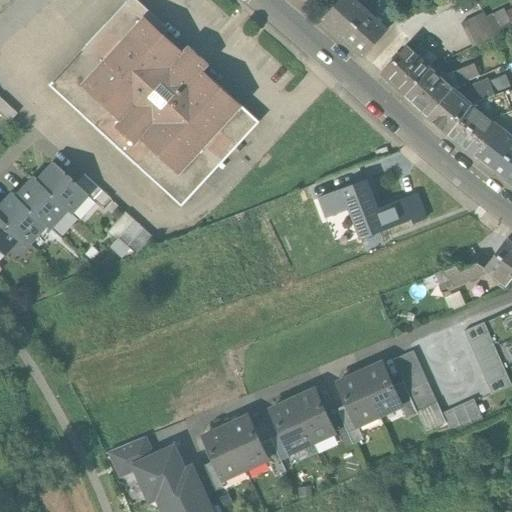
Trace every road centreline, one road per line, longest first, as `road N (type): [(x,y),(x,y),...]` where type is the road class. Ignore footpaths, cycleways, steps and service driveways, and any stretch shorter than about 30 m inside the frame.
road 1 (residential): [(261,0),(511,217)]
road 2 (unknown): [(18,87),(102,0)]
